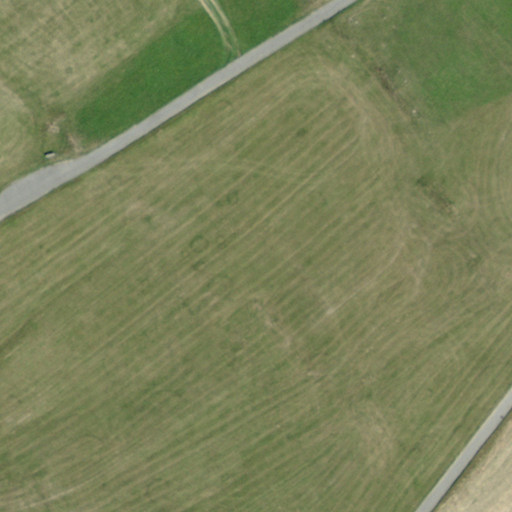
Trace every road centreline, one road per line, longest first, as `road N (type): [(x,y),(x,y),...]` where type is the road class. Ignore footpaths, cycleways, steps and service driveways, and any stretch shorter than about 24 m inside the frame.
road 1 (track): [(0,217),(331,0)]
road 2 (track): [(423,511),(511,397)]
